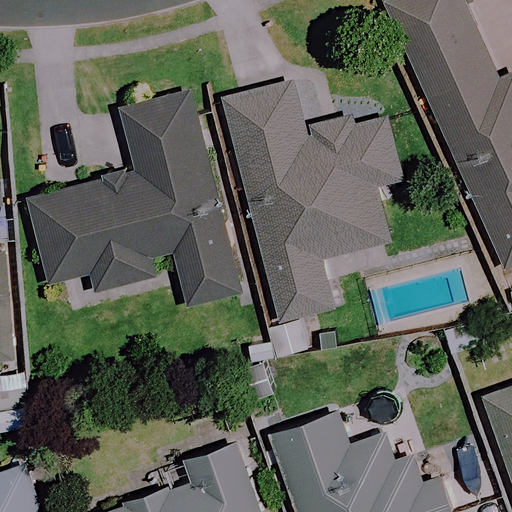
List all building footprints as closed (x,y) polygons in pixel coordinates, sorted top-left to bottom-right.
[(511,266),(511,265),(511,73),(504,77),(469,0),(395,0),(393,1),(511,266)] [(350,342),(340,303),(328,256),(397,238),(383,184),(412,177),(395,108),(316,128),(303,80),(232,98),(287,316),(270,321),(274,339),(253,344),(258,365),(350,342)] [(247,291),(199,92),(127,109),(141,168),(37,193),(58,281),(97,272),(102,291),(163,276),(158,256),(180,251),(193,304),(247,291)] [(0,205),(6,205),(0,146),(0,357),(22,355),(14,280),(0,281),(0,205)] [(511,384),(492,392),(511,450),(511,384)] [(423,451),(400,458),(392,432),(357,444),(346,410),(280,432),(306,511),(460,511),(447,474),(432,479),(423,451)] [(268,511),(244,441),(193,459),(199,478),(108,510),(108,511),(268,511)] [(50,511),(34,463),(0,474),(0,511),(50,511)]
